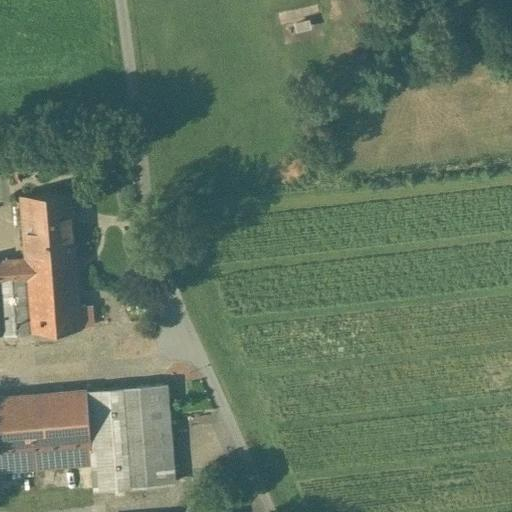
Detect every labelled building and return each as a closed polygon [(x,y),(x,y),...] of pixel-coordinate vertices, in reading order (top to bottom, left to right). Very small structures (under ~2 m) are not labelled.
[(462,48),(431,52),(433,68),(464,63),(462,48)] [(70,191),(20,195),(20,196),(21,196),(25,257),(0,259),(0,332),(80,326),(70,192),(70,191)] [(165,383),(123,387),(131,485),(173,482),(165,383)] [(123,387),(86,390),(91,463),(93,488),(131,485),(123,387)] [(86,390),(0,396),(0,470),(91,463),(86,390)] [(201,497),(198,499),(194,500),(190,503),(187,506),(185,509),(183,511),(229,511),(227,508),(224,504),(222,502),(219,500),(215,498),(210,497),(206,497),(201,497)]
